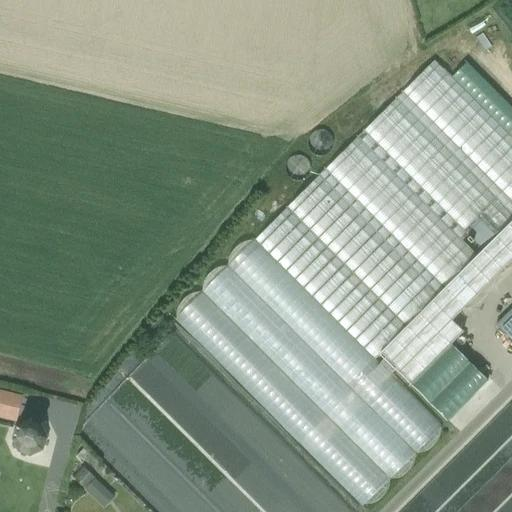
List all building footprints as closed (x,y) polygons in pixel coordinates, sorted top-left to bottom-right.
[(434,61),(253,242),(373,361),(374,360),(380,354),(511,221),(511,138),(451,78),(434,61)] [(511,109),(466,63),(451,78),(511,138),(511,109)] [(511,221),(380,354),(411,385),(462,333),(451,322),(511,260),(511,221)] [(373,361),(253,242),(174,320),(362,507),(441,427),(374,360),(373,361)] [(511,309),(495,326),(511,343),(511,309)] [(455,349),(415,389),(447,421),(487,381),(455,349)] [(0,416),(11,419),(16,398),(0,394),(0,416)] [(42,425),(29,421),(14,428),(10,442),(15,453),(31,459),(43,453),(48,437),(42,425)] [(101,505),(111,494),(79,466),(69,478),(101,505)] [(346,511),(329,496),(331,504),(321,506),(322,511),(346,511)]
